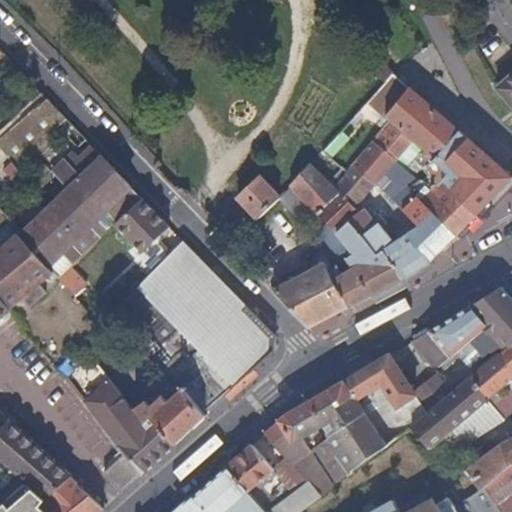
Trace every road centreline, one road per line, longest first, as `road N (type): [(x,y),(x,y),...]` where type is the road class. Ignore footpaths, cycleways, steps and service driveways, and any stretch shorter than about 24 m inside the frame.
road 1 (residential): [(0,29),(317,361)]
road 2 (secondary): [(317,361),(143,511)]
road 3 (secondary): [(511,257),(317,361)]
